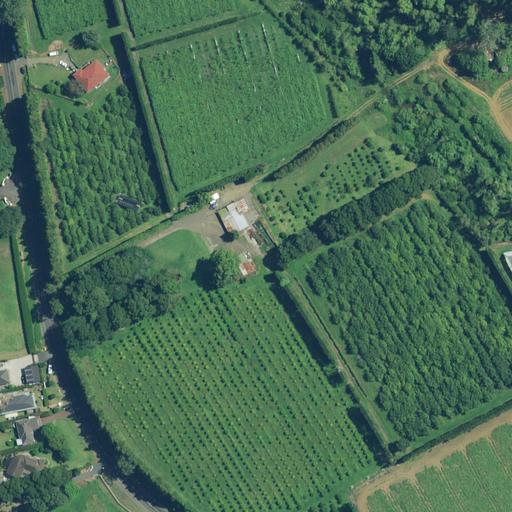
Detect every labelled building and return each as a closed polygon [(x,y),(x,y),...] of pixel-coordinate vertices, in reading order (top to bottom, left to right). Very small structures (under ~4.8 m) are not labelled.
[(111,76),(98,60),(84,70),(83,68),(74,75),(88,93),(111,76)] [(250,210),(244,198),(218,212),(231,236),(249,226),(243,214),(250,210)] [(255,270),(250,259),(239,265),(245,275),(255,270)] [(0,385),(11,383),(9,370),(0,371),(0,385)] [(42,380),(40,370),(30,372),(32,382),(42,380)] [(26,397),(25,395),(15,397),(14,393),(0,396),(1,398),(0,398),(0,413),(35,407),(33,396),(26,397)] [(41,428),(39,417),(17,421),(20,439),(17,439),(19,446),(36,442),(34,430),(41,428)] [(28,457),(20,453),(17,459),(14,458),(7,473),(20,479),(23,472),(32,476),(34,473),(41,476),(47,463),(29,455),(28,457)]
